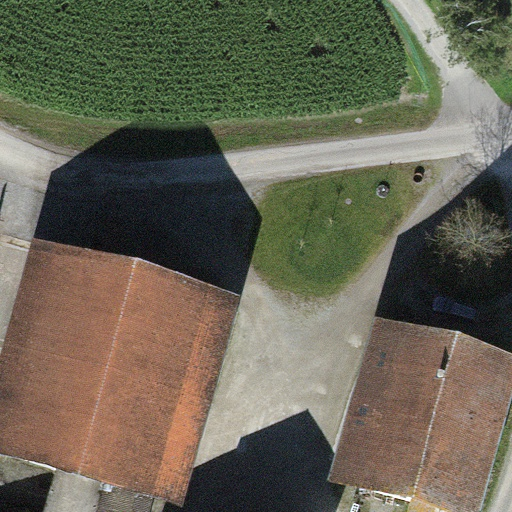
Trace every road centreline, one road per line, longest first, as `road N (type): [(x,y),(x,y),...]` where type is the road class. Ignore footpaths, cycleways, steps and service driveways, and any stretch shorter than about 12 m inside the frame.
road 1 (track): [(498,139),(177,181),(68,181),(0,156)]
road 2 (track): [(386,0),(498,139)]
